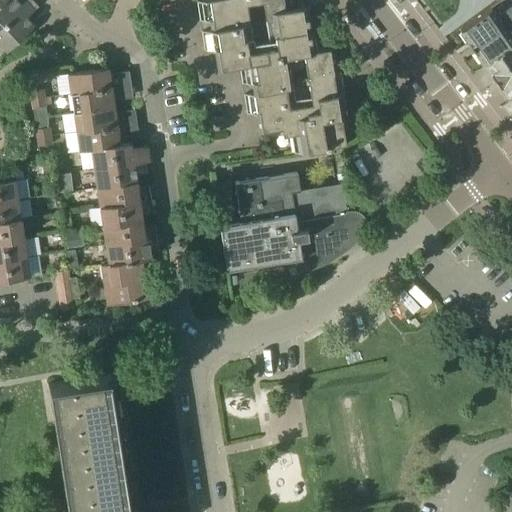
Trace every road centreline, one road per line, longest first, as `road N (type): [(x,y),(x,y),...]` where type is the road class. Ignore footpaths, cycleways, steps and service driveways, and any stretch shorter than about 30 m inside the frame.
road 1 (residential): [(198,349),(305,321),(492,164)]
road 2 (residential): [(173,314),(182,288),(150,79),(135,59),(96,38)]
road 3 (tertiary): [(492,164),(368,0)]
road 4 (residential): [(0,342),(173,314)]
road 5 (residential): [(212,511),(190,373),(198,349)]
